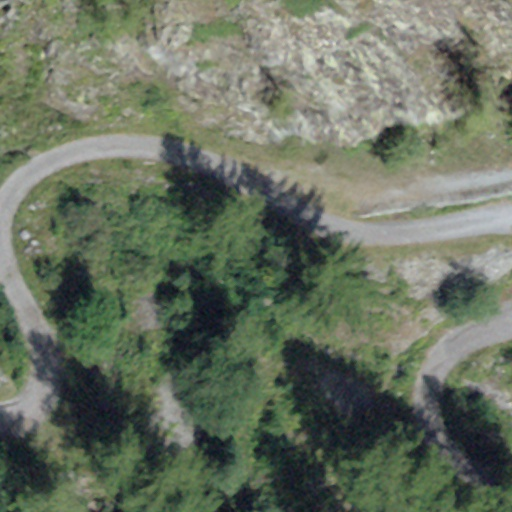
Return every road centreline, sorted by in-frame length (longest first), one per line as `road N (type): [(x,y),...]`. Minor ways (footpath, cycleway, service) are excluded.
road 1 (track): [(329,219),(200,160),(128,148),(67,158),(18,186),(3,230),(10,276),(48,359),(38,405),(0,421)]
road 2 (track): [(511,484),(491,477),(442,436),(426,405),(426,382),(454,349),(511,326)]
road 3 (track): [(511,218),(367,233),(329,219)]
